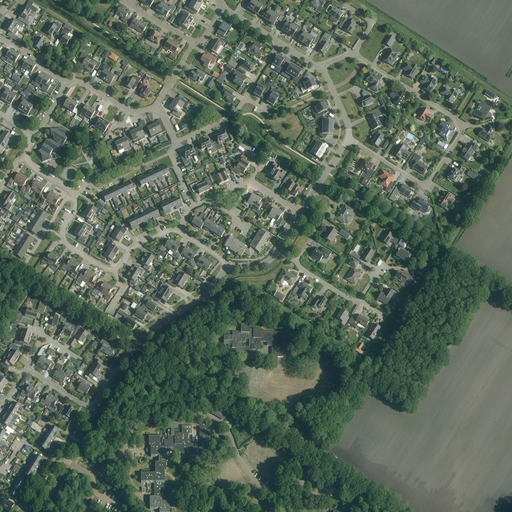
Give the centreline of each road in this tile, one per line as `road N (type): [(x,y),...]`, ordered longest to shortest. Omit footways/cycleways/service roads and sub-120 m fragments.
road 1 (unclassified): [(92,409),(141,338),(227,269)]
road 2 (track): [(353,0),(511,100)]
road 3 (residential): [(348,138),(424,183),(460,128)]
road 4 (residential): [(460,128),(355,53)]
road 5 (track): [(511,147),(447,252)]
